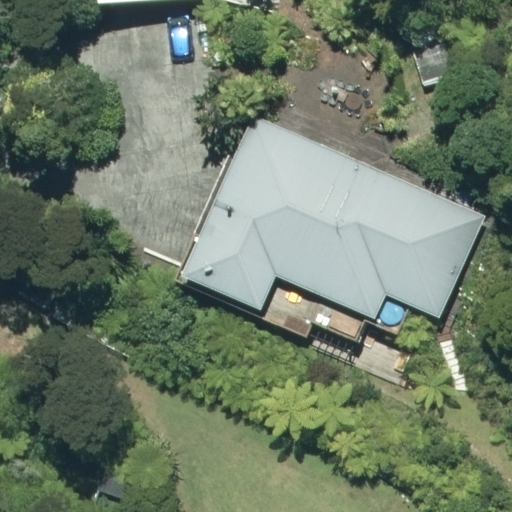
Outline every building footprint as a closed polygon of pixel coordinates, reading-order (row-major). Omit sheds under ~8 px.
[(99,0),(102,29),(206,16),(204,0),(99,0)] [(227,0),(226,9),(269,20),(272,0),(227,0)] [(426,94),(457,84),(447,53),(416,62),(426,94)] [(268,277),(367,319),(379,295),(436,320),(484,217),(239,113),(170,277),(254,313),(268,277)] [(87,477),(114,483),(119,463),(92,458),(87,477)]
